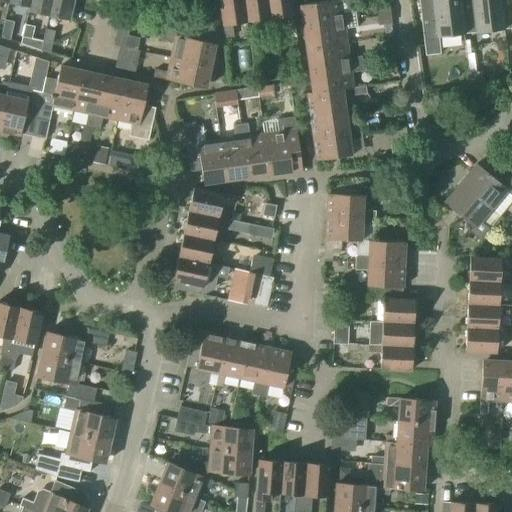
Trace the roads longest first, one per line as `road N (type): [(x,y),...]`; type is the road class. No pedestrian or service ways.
road 1 (residential): [(511,479),(476,479),(456,467),(449,446),(453,265)]
road 2 (residential): [(511,111),(481,145),(442,147),(415,119),(397,0)]
road 3 (residential): [(113,511),(160,314)]
road 4 (residential): [(132,309),(92,298),(60,271),(31,200),(0,177)]
road 5 (residential): [(296,326),(160,314)]
road 6 (residential): [(132,309),(168,179)]
road 7 (residential): [(312,454),(318,359),(296,326)]
